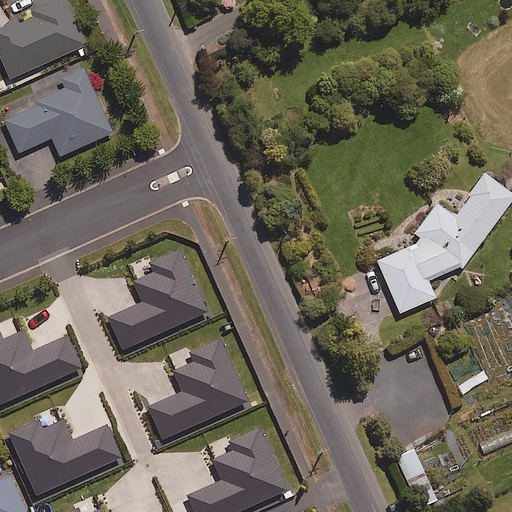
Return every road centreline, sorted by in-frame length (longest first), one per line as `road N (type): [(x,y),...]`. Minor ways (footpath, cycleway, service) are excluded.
road 1 (tertiary): [(375,511),(218,158)]
road 2 (residential): [(218,158),(0,255)]
road 3 (tertiary): [(218,158),(147,0)]
